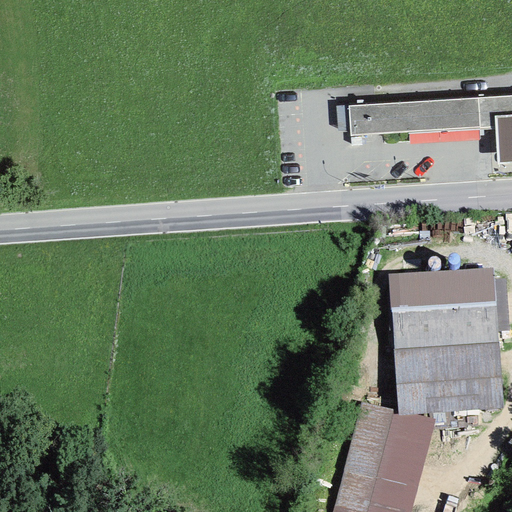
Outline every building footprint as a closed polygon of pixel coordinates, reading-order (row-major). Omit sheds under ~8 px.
[(350,131),(350,136),(495,128),(494,116),(511,115),(511,96),(348,106),(350,131)] [(350,131),(348,106),(336,107),(337,131),(350,131)] [(498,165),(511,163),(511,115),(494,116),(495,128),(498,165)] [(492,268),(388,273),(399,415),(416,414),(502,409),(497,332),(493,281),(492,268)] [(493,281),(497,332),(508,332),(505,280),(493,281)] [(332,511),(409,511),(434,420),(416,414),(399,415),(392,415),(393,410),(361,403),(332,511)]
